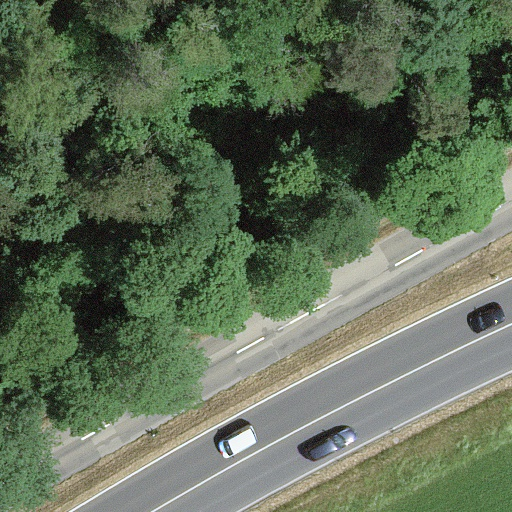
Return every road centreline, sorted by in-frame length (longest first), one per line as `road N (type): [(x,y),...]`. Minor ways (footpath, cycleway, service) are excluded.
road 1 (secondary): [(511,199),(0,486)]
road 2 (primary): [(152,511),(511,327)]
